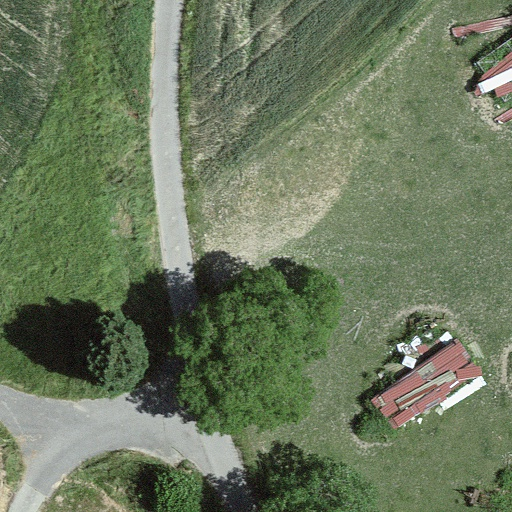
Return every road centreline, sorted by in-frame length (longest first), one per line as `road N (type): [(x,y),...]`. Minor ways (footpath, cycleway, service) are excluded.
road 1 (residential): [(242,511),(205,421),(183,246),(181,0)]
road 2 (track): [(33,511),(64,447),(205,421)]
